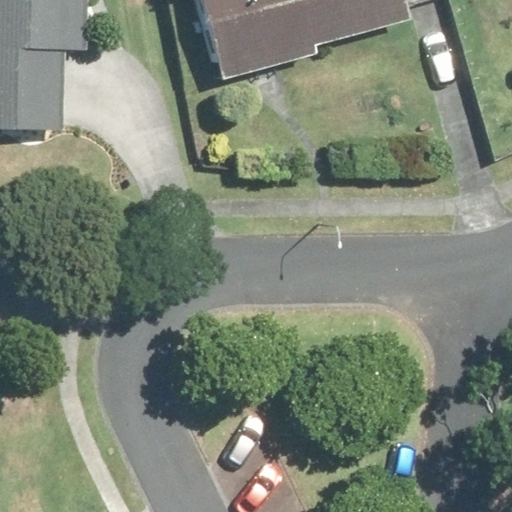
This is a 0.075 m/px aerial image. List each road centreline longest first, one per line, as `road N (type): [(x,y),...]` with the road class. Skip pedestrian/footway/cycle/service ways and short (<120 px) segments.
road 1 (residential): [(196,511),(120,326),(123,295),(201,259)]
road 2 (residential): [(201,259),(455,277)]
road 3 (residential): [(455,277),(426,511)]
